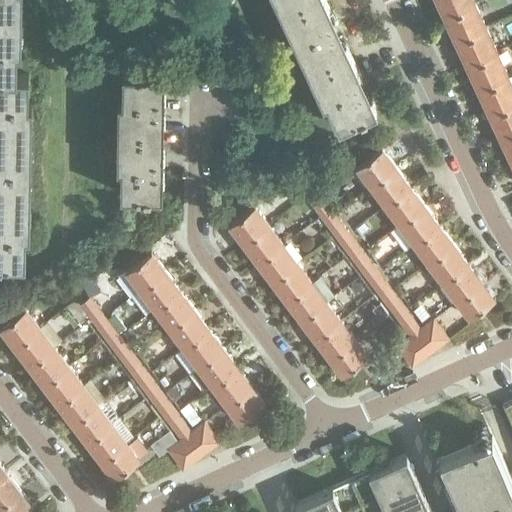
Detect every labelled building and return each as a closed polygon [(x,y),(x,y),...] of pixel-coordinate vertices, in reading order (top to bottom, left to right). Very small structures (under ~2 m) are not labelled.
[(0,0),(0,262),(25,263),(25,234),(30,234),(33,103),(29,103),(29,74),(19,74),(19,44),(23,44),(23,0),(0,0)] [(329,99),(341,125),(378,107),(366,80),(328,0),(278,0),(325,101),(329,99)] [(437,0),(445,15),(474,1),(473,0),(437,0)] [(474,1),(445,15),(456,39),(485,25),(474,1)] [(485,25),(456,39),(467,63),(496,49),(485,25)] [(496,49),(467,63),(478,87),(507,73),(496,49)] [(166,72),(124,71),(124,99),(119,99),(117,165),(121,165),(120,194),(163,195),(166,72)] [(511,99),(511,82),(507,73),(478,87),(489,111),(511,99)] [(511,99),(489,111),(500,135),(511,129),(511,99)] [(511,158),(511,129),(500,135),(511,159),(511,158)] [(370,184),(397,164),(382,144),(355,164),(370,184)] [(411,183),(397,164),(370,184),(385,203),(411,183)] [(426,203),(411,183),(385,203),(399,223),(426,203)] [(316,208),(326,200),(320,192),(310,199),(316,208)] [(326,200),(316,208),(322,216),(332,209),(326,200)] [(243,242),(269,222),(254,202),(228,222),(243,242)] [(406,248),(414,242),(440,222),(426,203),(399,223),(408,234),(400,240),(406,248)] [(338,218),(337,216),(332,209),(322,216),(328,224),(338,218)] [(338,218),(328,224),(335,233),(348,223),(349,222),(342,212),(337,216),(338,218)] [(269,222),(243,242),(257,261),(284,241),(269,222)] [(455,241),(440,222),(414,242),(428,261),(455,241)] [(341,241),(350,234),(349,232),(353,229),(348,223),(335,233),(341,241)] [(350,234),(341,241),(347,249),(357,242),(350,234)] [(284,241),(257,261),(272,280),(298,260),(284,241)] [(455,241),(428,261),(442,280),(469,260),(455,241)] [(354,258),(363,251),(357,242),(347,249),(354,258)] [(140,288),(166,268),(151,248),(124,267),(140,288)] [(363,251),(354,258),(360,266),(369,259),(363,251)] [(366,274),(376,267),(369,259),(360,266),(366,274)] [(298,260),(272,280),(286,299),(312,280),(298,260)] [(483,279),(469,260),(442,280),(457,299),(483,279)] [(376,267),(366,274),(372,283),(382,276),(376,267)] [(166,268),(140,288),(154,307),(180,287),(166,268)] [(301,318),(327,299),(333,294),(319,275),(312,280),(286,299),(301,318)] [(379,291),(388,284),(382,276),(372,283),(379,291)] [(483,279),(457,299),(468,315),(495,295),(483,279)] [(388,284),(379,291),(385,299),(394,292),(388,284)] [(155,321),(161,317),(168,326),(194,306),(180,287),(154,307),(148,311),(155,321)] [(391,308),(401,301),(394,292),(385,299),(391,308)] [(78,301),(86,311),(97,303),(91,295),(81,302),(78,301)] [(89,316),(86,311),(78,301),(72,299),(65,304),(80,323),(89,316)] [(327,299),(301,318),(315,338),(341,318),(327,299)] [(401,301),(391,308),(397,316),(407,309),(401,301)] [(86,311),(89,316),(92,319),(103,311),(97,303),(86,311)] [(0,326),(14,345),(40,325),(25,305),(0,323),(0,326)] [(209,326),(194,306),(168,326),(183,345),(209,326)] [(404,324),(413,317),(407,309),(397,316),(404,324)] [(99,328),(109,320),(103,311),(92,319),(99,328)] [(424,323),(439,343),(449,336),(433,316),(424,323)] [(413,317),(404,324),(410,333),(420,326),(413,317)] [(341,318),(315,338),(329,357),(356,337),(341,318)] [(94,329),(88,320),(75,330),(81,338),(94,329)] [(109,320),(99,328),(105,336),(115,328),(109,320)] [(55,345),(40,325),(14,345),(29,365),(55,345)] [(197,364),(223,345),(209,326),(183,345),(176,350),(183,359),(189,354),(197,364)] [(420,326),(410,333),(426,353),(435,346),(420,326)] [(111,344),(122,336),(115,328),(105,336),(111,344)] [(122,336),(111,344),(117,353),(128,345),(122,336)] [(422,356),(406,336),(397,343),(412,363),(422,356)] [(367,353),(356,337),(329,357),(341,372),(367,353)] [(70,364),(55,345),(29,365),(44,384),(70,364)] [(124,361),(134,353),(128,345),(117,353),(124,361)] [(238,364),(223,345),(197,364),(212,384),(238,364)] [(134,353),(124,361),(130,369),(140,361),(134,353)] [(136,378),(147,370),(140,361),(130,369),(136,378)] [(70,364),(44,384),(59,403),(85,384),(70,364)] [(238,364),(212,384),(226,403),(252,383),(238,364)] [(147,370),(136,378),(142,386),(153,378),(147,370)] [(122,384),(126,389),(134,383),(130,378),(122,384)] [(148,394),(159,386),(153,378),(142,386),(148,394)] [(252,383),(226,403),(238,418),(264,399),(252,383)] [(99,401),(85,384),(59,403),(74,423),(100,403),(99,401)] [(159,386),(148,394),(155,403),(165,395),(159,386)] [(161,411),(172,403),(165,395),(155,403),(161,411)] [(115,422),(121,418),(105,397),(99,401),(100,403),(74,423),(89,442),(115,422)] [(172,403),(161,411),(167,419),(178,411),(172,403)] [(173,428),(184,420),(178,411),(167,419),(173,428)] [(134,436),(121,418),(115,422),(89,442),(104,462),(130,442),(128,440),(134,436)] [(194,425),(209,446),(219,439),(204,418),(194,425)] [(184,420),(173,428),(180,436),(180,435),(190,428),(184,420)] [(491,435),(486,425),(471,432),(475,441),(436,459),(459,511),(511,511),(511,478),(492,434),(491,435)] [(205,449),(190,428),(180,435),(196,456),(205,449)] [(170,429),(157,438),(151,443),(160,456),(169,449),(167,445),(176,438),(177,438),(170,429)] [(138,436),(130,442),(104,462),(114,475),(148,449),(138,436)] [(192,459),(176,438),(167,445),(169,449),(182,466),(192,459)] [(302,511),(429,511),(404,454),(298,501),(302,511)] [(7,469),(0,473),(0,504),(21,488),(7,469)] [(20,511),(33,503),(21,488),(0,504),(0,511),(20,511)]
